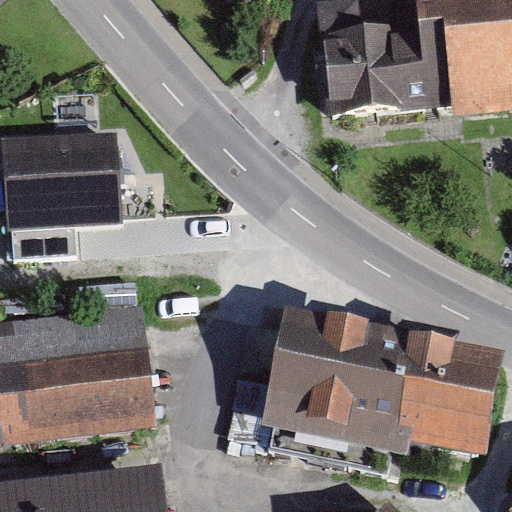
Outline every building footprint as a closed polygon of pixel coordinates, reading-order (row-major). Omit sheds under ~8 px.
[(380,0),(325,0),(337,121),(511,105),(511,0),(418,0),(420,16),(382,20),(380,0)] [(118,141),(4,148),(9,231),(124,223),(118,141)] [(9,339),(0,340),(0,456),(171,437),(156,308),(7,325),(9,339)] [(391,333),(280,312),(259,424),(370,445),(391,333)] [(502,354),(391,333),(370,445),(480,466),(502,354)] [(185,511),(183,486),(0,504),(0,511),(185,511)]
